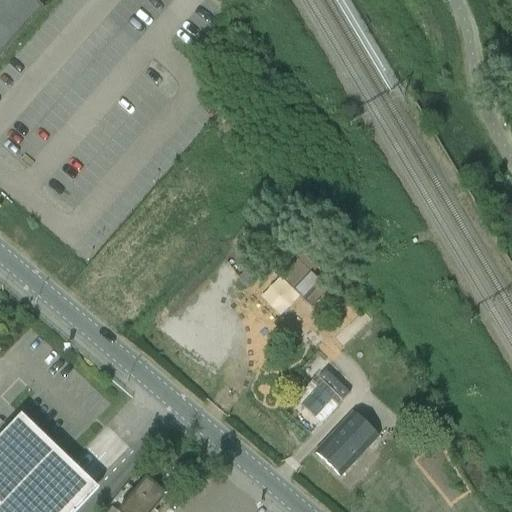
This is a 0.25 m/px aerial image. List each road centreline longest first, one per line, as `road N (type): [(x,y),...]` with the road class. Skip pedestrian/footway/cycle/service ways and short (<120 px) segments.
road 1 (tertiary): [(304,511),(0,253)]
road 2 (unknown): [(0,354),(96,429),(132,419),(154,384)]
